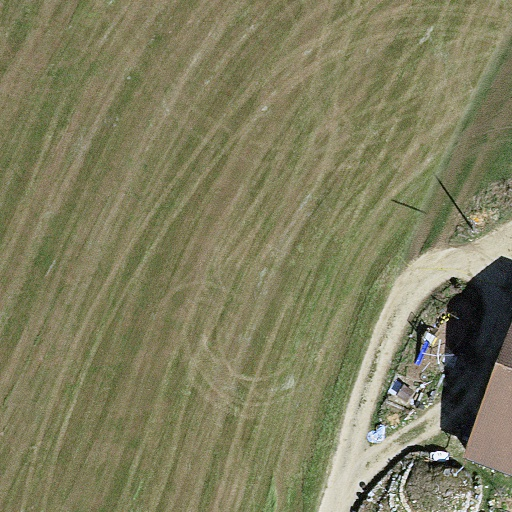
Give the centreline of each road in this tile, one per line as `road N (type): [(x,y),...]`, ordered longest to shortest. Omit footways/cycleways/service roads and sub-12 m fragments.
road 1 (track): [(333,511),(383,348),(440,264),(511,274)]
road 2 (track): [(481,388),(344,489)]
